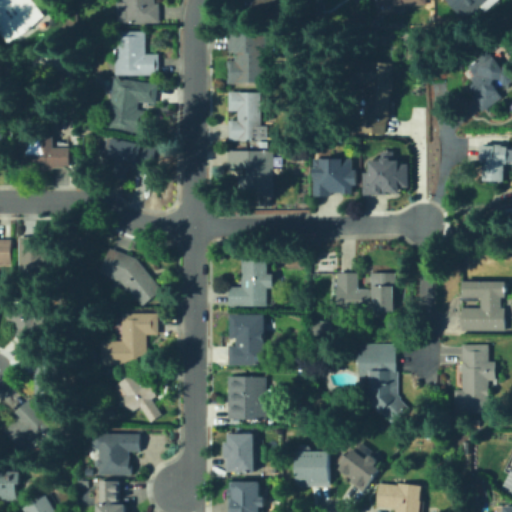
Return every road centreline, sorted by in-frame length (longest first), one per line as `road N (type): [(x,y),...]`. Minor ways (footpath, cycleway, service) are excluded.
road 1 (residential): [(202,0),(191,226),(194,466),(180,489)]
road 2 (residential): [(0,200),(84,201),(164,226),(427,225)]
